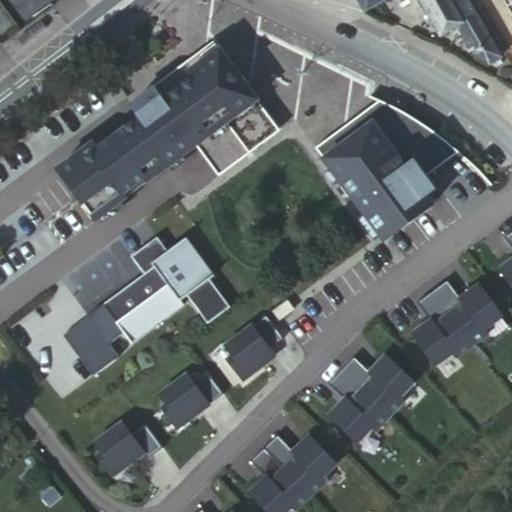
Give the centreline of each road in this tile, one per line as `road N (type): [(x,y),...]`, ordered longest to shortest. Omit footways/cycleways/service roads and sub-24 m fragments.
road 1 (residential): [(166,511),(352,324),(511,201)]
road 2 (tertiary): [(511,141),(429,78),(275,0)]
road 3 (residential): [(0,377),(100,511)]
road 4 (secondary): [(129,0),(0,98)]
